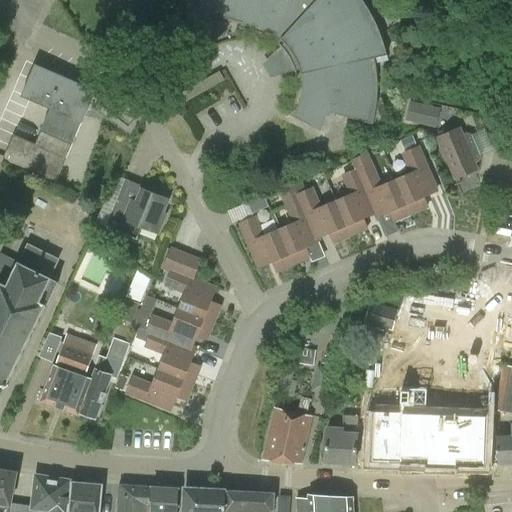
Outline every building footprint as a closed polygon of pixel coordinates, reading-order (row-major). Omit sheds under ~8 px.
[(199,0),(197,11),(241,23),(240,28),(240,29),(253,31),(265,36),(276,43),(281,48),(286,53),(289,58),(292,64),(294,71),(296,77),(297,90),(295,103),(290,116),(320,132),(323,126),(326,119),(328,113),(373,125),(377,103),(377,81),(375,58),(387,56),(380,33),(370,12),(361,0),(199,0)] [(286,53),(281,48),(263,63),(271,77),(294,71),(292,64),(289,58),(286,53)] [(91,103),(96,92),(37,66),(30,81),(23,96),(31,99),(52,109),(37,145),(15,136),(10,147),(5,159),(58,183),(89,108),(91,103)] [(222,72),(183,92),(187,100),(226,80),(222,72)] [(411,99),(406,119),(438,126),(442,107),(411,99)] [(481,162),(484,157),(474,134),(469,133),(465,134),(462,127),(439,137),(458,180),(480,170),(477,163),(481,162)] [(425,197),(438,191),(419,148),(405,154),(414,174),(398,180),(412,214),(429,207),(425,197)] [(396,221),(412,214),(398,180),(382,187),(374,167),(368,153),(354,158),(359,169),(360,173),(377,213),(379,216),(392,211),(396,221)] [(338,201),(352,236),(369,229),(365,218),(377,213),(360,173),(359,169),(345,175),(353,195),(338,201)] [(321,242),(319,238),(300,195),(299,195),(295,185),(282,191),(296,224),(281,230),(295,264),(312,257),(308,247),(321,242)] [(336,243),(352,236),(338,201),(321,208),(313,189),(300,195),(319,238),(332,233),(336,243)] [(115,208),(107,229),(138,241),(143,228),(159,235),(167,215),(164,214),(169,200),(143,190),(137,203),(132,201),(130,206),(118,201),(115,208)] [(295,264),(281,230),(264,237),(256,218),(242,224),(261,268),(274,262),(278,271),(295,264)] [(47,309),(60,283),(50,279),(59,260),(27,244),(18,263),(3,255),(0,261),(0,284),(1,285),(0,287),(0,384),(4,386),(3,388),(6,389),(6,388),(8,388),(9,386),(7,385),(46,307),(47,309)] [(165,269),(174,272),(175,272),(182,253),(173,249),(165,269)] [(182,253),(175,272),(185,276),(192,257),(182,253)] [(192,257),(185,276),(195,280),(202,261),(192,257)] [(143,299),(152,275),(139,271),(130,295),(143,299)] [(186,294),(180,310),(215,324),(221,306),(211,302),(216,290),(185,276),(175,272),(174,272),(168,286),(186,294)] [(367,323),(393,330),(398,313),(372,305),(367,323)] [(215,324),(180,310),(174,326),(155,318),(150,332),(197,351),(197,350),(193,349),(198,337),(208,341),(210,336),(215,324)] [(49,330),(42,357),(57,360),(64,334),(49,330)] [(192,363),(197,351),(150,332),(153,334),(148,347),(166,355),(160,371),(195,385),(201,367),(192,363)] [(116,339),(110,357),(123,361),(129,343),(116,339)] [(79,416),(81,413),(92,379),(87,377),(95,356),(64,344),(56,366),(56,367),(42,402),(79,416)] [(298,362),(316,363),(318,349),(300,347),(298,362)] [(408,349),(406,361),(413,362),(416,350),(408,349)] [(416,350),(413,362),(421,364),(423,352),(416,350)] [(423,352),(421,364),(428,365),(430,353),(423,352)] [(430,353),(428,365),(436,366),(438,354),(430,353)] [(438,354),(436,366),(443,368),(445,356),(438,354)] [(103,409),(101,406),(113,376),(118,378),(123,364),(102,356),(92,379),(81,413),(83,414),(84,417),(91,420),(94,418),(96,419),(97,416),(100,415),(103,409)] [(445,356),(443,368),(450,369),(453,357),(445,356)] [(453,357),(450,369),(458,370),(460,358),(453,357)] [(460,358),(458,370),(465,372),(467,360),(460,358)] [(467,360),(465,372),(473,373),(475,361),(467,360)] [(475,361),(473,373),(480,374),(482,362),(475,361)] [(482,362),(480,374),(488,375),(490,364),(482,362)] [(511,366),(503,365),(497,390),(495,411),(511,414),(511,413),(511,366)] [(188,402),(195,385),(160,371),(154,387),(135,379),(130,392),(173,410),(178,397),(188,402)] [(426,404),(427,389),(401,388),(400,403),(426,404)] [(307,416),(310,400),(302,399),(298,414),(277,409),(266,461),(302,465),(313,417),(307,416)] [(488,415),(374,411),(372,462),(458,465),(486,466),(488,415)] [(356,464),(358,432),(359,418),(344,417),(343,431),(328,430),(326,462),(356,464)] [(497,438),(499,463),(499,464),(511,463),(511,424),(511,436),(511,437),(497,438)] [(23,511),(24,504),(12,502),(18,473),(0,470),(0,511),(23,511)] [(26,490),(24,504),(23,511),(70,511),(73,483),(38,477),(36,491),(26,490)] [(103,511),(105,485),(73,483),(70,511),(103,511)] [(118,511),(148,511),(149,507),(152,507),(153,489),(119,487),(118,511)] [(179,511),(179,490),(153,489),(152,507),(149,507),(148,511),(179,511)] [(225,511),(227,493),(186,491),(185,511),(225,511)] [(275,495),(250,494),(227,493),(225,511),(271,511),(272,509),(274,509),(275,495)] [(279,495),(278,506),(290,507),(291,496),(291,494),(279,494),(279,495)] [(310,501),(298,501),(298,511),(354,511),(353,499),(310,497),(310,498),(310,501)]
